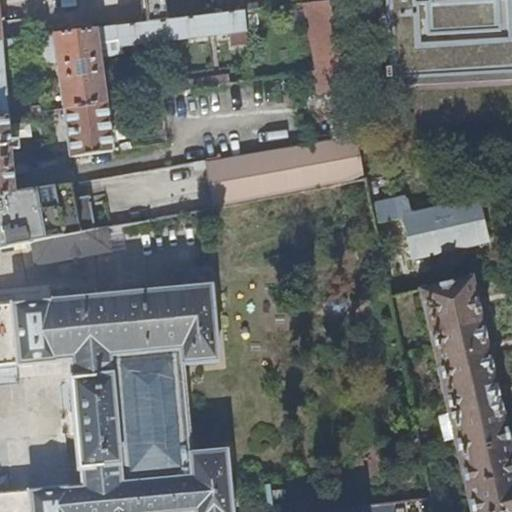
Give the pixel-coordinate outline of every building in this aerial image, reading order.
[(328,1),(328,0),(147,0),(149,22),(244,11),(307,3),(328,1)] [(511,70),(511,0),(385,0),(389,66),(385,66),(386,76),(390,76),(391,77),(511,70)] [(328,1),(307,3),(320,68),(342,67),(328,1)] [(246,30),(244,11),(149,22),(116,26),(118,46),(143,43),(145,57),(156,56),(154,42),(229,32),(246,30)] [(99,54),(96,28),(53,33),(68,157),(112,151),(100,62),(105,61),(104,53),(99,54)] [(248,43),(246,30),(229,32),(230,46),(248,43)] [(0,195),(13,193),(9,149),(17,148),(17,138),(8,139),(2,77),(9,76),(9,68),(2,68),(0,49),(0,195)] [(356,134),(342,67),(320,68),(315,69),(320,95),(324,95),(333,138),(356,134)] [(165,80),(165,92),(233,82),(231,71),(193,77),(185,76),(185,73),(165,73),(165,80)] [(141,95),(165,92),(165,80),(139,84),(141,95)] [(356,134),(333,138),(206,160),(215,206),(365,178),(356,134)] [(80,232),(71,183),(13,193),(0,195),(0,246),(31,241),(80,232)] [(407,196),(371,203),(375,223),(379,222),(402,218),(412,258),(489,241),(479,197),(412,213),(407,196)] [(388,263),(412,258),(402,218),(379,222),(388,263)] [(105,227),(80,232),(31,241),(34,263),(109,250),(105,227)] [(130,251),(187,249),(187,228),(129,230),(130,251)] [(420,288),(470,511),(511,511),(511,440),(509,441),(472,276),(420,288)] [(210,285),(0,304),(0,366),(70,361),(71,377),(70,377),(78,470),(79,470),(81,487),(0,493),(0,511),(231,511),(232,511),(235,511),(235,505),(231,505),(226,450),(190,453),(182,364),(217,362),(210,285)] [(359,511),(391,511),(390,502),(359,506),(359,511)]
